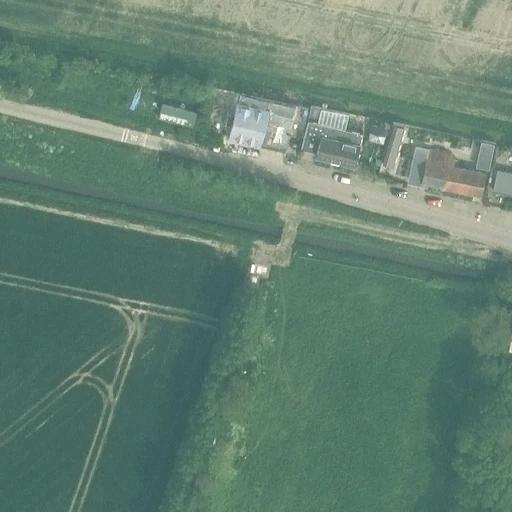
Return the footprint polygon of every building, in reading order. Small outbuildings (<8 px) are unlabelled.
[(308,121),(301,150),(317,154),(316,158),(355,167),(360,148),(362,134),(321,124),(324,109),(311,106),(308,121)] [(234,116),(229,137),(285,150),(293,115),(268,109),(265,123),(234,116)] [(393,126),(382,164),(392,167),(403,129),(393,126)] [(481,196),(486,174),(453,167),(455,157),(450,156),(451,153),(428,149),(425,161),(413,159),(409,180),(443,187),(443,188),(481,196)] [(478,157),(476,168),(489,171),(491,159),(478,157)] [(511,195),(511,173),(498,170),(493,192),(511,195)]
